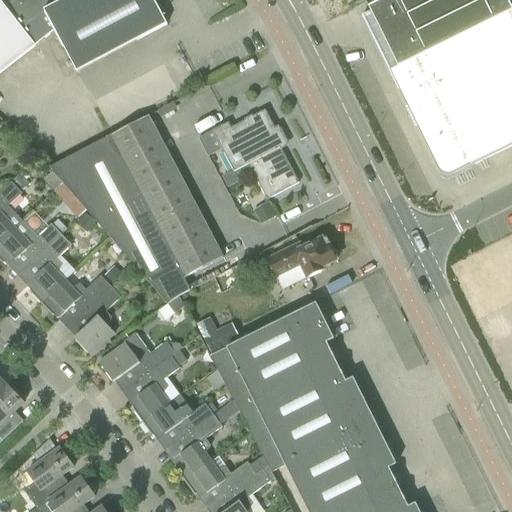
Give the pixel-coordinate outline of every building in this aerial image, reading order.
[(0,0),(0,74),(54,32),(76,73),(167,25),(153,0),(0,0)] [(371,13),(362,17),(399,92),(399,91),(439,171),(441,174),(444,176),(448,177),(452,176),(511,146),(511,9),(507,0),(385,0),(368,9),(371,13)] [(228,124),(212,132),(234,173),(248,166),(267,201),(299,184),(280,149),(286,146),(277,130),(275,131),(265,111),(230,129),(228,124)] [(148,117),(129,127),(49,168),(63,184),(86,211),(168,306),(178,298),(190,291),(184,279),(223,259),(148,117)] [(28,151),(14,152),(16,165),(29,163),(28,151)] [(20,176),(12,183),(22,194),(30,186),(20,176)] [(12,184),(0,194),(0,244),(22,224),(7,209),(22,195),(12,184)] [(86,211),(63,184),(54,193),(77,219),(86,211)] [(85,215),(77,226),(87,234),(95,223),(85,215)] [(36,240),(22,224),(0,244),(0,262),(3,265),(4,264),(8,269),(22,255),(31,265),(61,236),(51,226),(36,240)] [(61,236),(31,265),(40,274),(26,287),(30,292),(29,293),(41,305),(65,282),(58,275),(62,267),(56,261),(71,247),(61,236)] [(300,246),(267,262),(275,278),(301,265),(308,280),(323,272),(321,269),(336,261),(325,238),(302,250),(300,246)] [(121,275),(114,267),(105,277),(112,284),(121,275)] [(71,290),(65,282),(41,305),(52,317),(54,316),(58,321),(72,307),(80,317),(111,288),(101,278),(86,292),(80,286),(71,290)] [(123,280),(121,290),(131,292),(133,282),(123,280)] [(111,288),(80,317),(89,326),(74,340),(90,358),(114,335),(107,327),(112,319),(106,313),(121,299),(111,288)] [(184,309),(178,298),(168,306),(175,316),(184,309)] [(242,418),(338,368),(327,344),(331,342),(327,335),(330,333),(316,304),(210,357),(234,403),(239,413),(242,418)] [(210,319),(195,327),(210,356),(240,341),(231,325),(217,332),(210,319)] [(122,343),(124,346),(99,364),(113,384),(131,371),(138,381),(171,358),(175,355),(170,347),(166,343),(149,356),(134,334),(122,343)] [(173,345),(170,347),(175,355),(179,352),(182,350),(179,345),(173,345)] [(175,355),(171,358),(178,368),(186,362),(179,352),(175,355)] [(171,358),(138,381),(146,392),(129,404),(133,409),(132,410),(142,424),(168,404),(162,396),(168,388),(163,382),(180,370),(178,368),(171,358)] [(346,383),(338,368),(242,418),(263,457),(268,467),(271,474),(285,467),(375,423),(353,379),(346,383)] [(6,388),(0,393),(0,443),(23,422),(14,413),(24,404),(7,386),(6,387),(6,388)] [(169,405),(168,404),(142,424),(152,438),(153,437),(157,442),(173,430),(181,440),(213,417),(205,405),(192,414),(180,397),(169,405)] [(234,403),(214,417),(221,427),(239,413),(234,403)] [(213,417),(181,440),(188,450),(172,462),(175,467),(174,468),(184,482),(211,463),(205,455),(210,447),(205,440),(222,428),(221,427),(214,417),(213,417)] [(396,466),(375,423),(285,467),(307,511),(341,511),(397,485),(389,469),(396,466)] [(35,484),(23,492),(37,511),(48,502),(65,490),(58,480),(62,477),(73,469),(71,466),(73,464),(69,459),(67,460),(59,450),(57,451),(27,473),(35,484)] [(196,495),(199,500),(216,488),(223,499),(268,467),(263,457),(249,466),(247,463),(231,476),(223,465),(215,468),(211,463),(184,482),(194,496),(196,495)] [(268,467),(223,499),(231,509),(226,511),(248,511),(252,506),(248,499),(270,483),(275,480),(271,474),(268,467)] [(65,490),(48,502),(55,511),(81,511),(79,509),(83,506),(94,498),(92,495),(94,494),(90,488),(88,490),(88,489),(80,479),(69,487),(65,490)] [(397,485),(341,511),(419,511),(418,511),(415,511),(412,506),(408,508),(397,485)]
